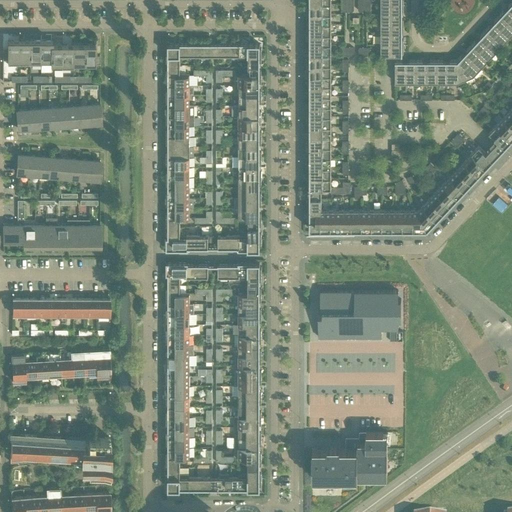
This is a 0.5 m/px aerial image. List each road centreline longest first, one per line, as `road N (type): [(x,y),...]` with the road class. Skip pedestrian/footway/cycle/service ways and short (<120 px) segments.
road 1 (residential): [(146,508),(147,25)]
road 2 (residential): [(295,509),(298,252)]
road 3 (residential): [(273,254),(273,509)]
road 4 (unclassified): [(298,252),(430,251),(511,165)]
road 5 (residential): [(277,24),(273,254)]
road 6 (residential): [(298,252),(297,25)]
road 7 (residential): [(147,4),(0,6)]
road 8 (residential): [(0,25),(147,25)]
road 9 (residential): [(416,0),(416,39),(424,47),(448,47),(495,0)]
road 10 (residential): [(285,4),(147,4)]
road 11 (residential): [(147,25),(277,24)]
road 12 (residential): [(146,508),(273,509)]
